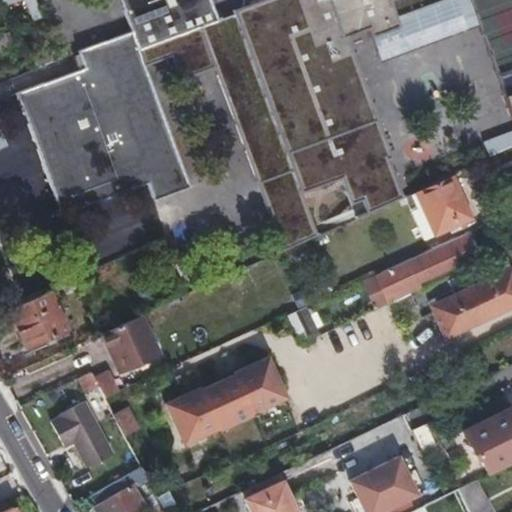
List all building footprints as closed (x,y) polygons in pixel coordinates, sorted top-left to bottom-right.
[(120,0),(131,29),(79,49),(84,65),(16,91),(62,214),(147,181),(153,197),(187,183),(143,62),(170,52),(181,81),(215,68),(282,251),(321,234),(307,193),(347,179),(360,216),(399,198),(335,18),(359,9),(362,18),(392,7),(388,0),(468,0),(511,122),(511,0),(250,0),(248,1),(250,6),(216,18),(209,0),(120,0)] [(415,191),(426,213),(437,236),(472,220),(451,174),(415,191)] [(421,270),(423,274),(425,278),(474,254),(467,240),(394,276),(404,298),(409,295),(421,290),(413,274),(421,270)] [(511,309),(511,279),(509,273),(430,309),(445,342),(511,309)] [(10,306),(18,325),(27,344),(68,326),(51,288),(10,306)] [(421,321),(409,295),(404,298),(390,305),(401,330),(421,321)] [(306,307),(287,316),(302,346),(322,337),(306,307)] [(101,333),(111,351),(120,370),(158,352),(140,315),(101,333)] [(201,388),(167,404),(185,444),(220,429),(220,430),(254,415),(253,413),(288,398),(269,357),(235,373),(235,375),(202,390),(201,388)] [(94,378),(99,388),(105,398),(138,384),(134,376),(116,384),(110,371),(94,378)] [(91,373),(86,375),(81,378),(89,393),(99,388),(94,378),(91,373)] [(59,416),(54,418),(49,421),(63,445),(72,440),(86,465),(111,452),(82,400),(57,413),(59,416)] [(127,408),(114,414),(124,433),(137,426),(127,408)] [(511,411),(510,408),(460,433),(475,460),(478,459),(487,476),(511,463),(511,411)] [(425,423),(412,429),(421,448),(434,443),(425,423)] [(347,479),(363,511),(385,511),(421,495),(400,453),(347,479)] [(147,474),(145,471),(142,466),(90,496),(99,511),(137,511),(145,507),(131,483),(147,474)] [(281,484),(243,501),(248,511),(295,511),(289,500),(281,484)] [(170,503),(168,499),(166,496),(156,502),(161,510),(170,503)] [(296,497),(289,500),(295,511),(301,508),(296,497)]
